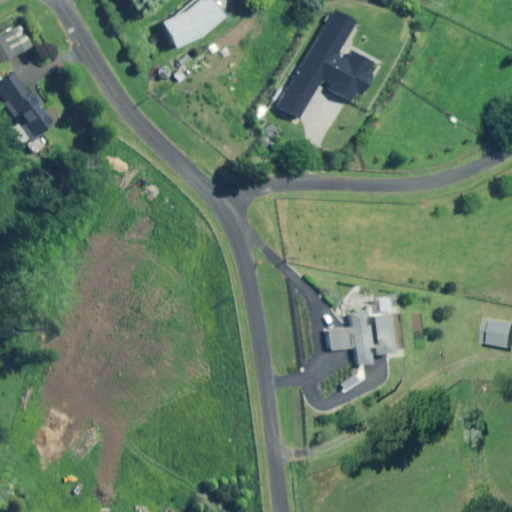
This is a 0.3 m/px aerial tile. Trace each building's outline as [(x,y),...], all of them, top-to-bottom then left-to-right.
[(156,25),(170,50),(195,40),(217,23),(203,0),(195,0),(178,10),(179,12),(156,25)] [(323,91),(336,99),(348,106),(352,98),(355,99),(369,78),(363,74),(368,67),(357,60),(347,54),(343,62),(336,57),(354,26),(333,13),(270,118),(291,131),(319,84),(326,87),(323,91)] [(0,49),(3,48),(10,60),(28,50),(13,26),(0,33),(0,49)] [(230,54),(224,47),(215,56),(221,63),(230,54)] [(191,62),(183,54),(174,64),(183,71),(191,62)] [(171,75),(159,65),(151,75),(163,84),(171,75)] [(0,104),(10,120),(13,117),(22,132),(17,135),(21,142),(46,126),(25,92),(12,71),(0,78),(0,104)] [(185,79),(179,71),(170,78),(176,86),(185,79)] [(383,317),(364,319),(364,327),(350,328),(350,330),(321,332),(323,352),(347,350),(348,367),(364,366),(363,357),(386,355),(383,317)] [(511,341),(511,323),(486,319),(482,344),(511,349),(511,341)]
